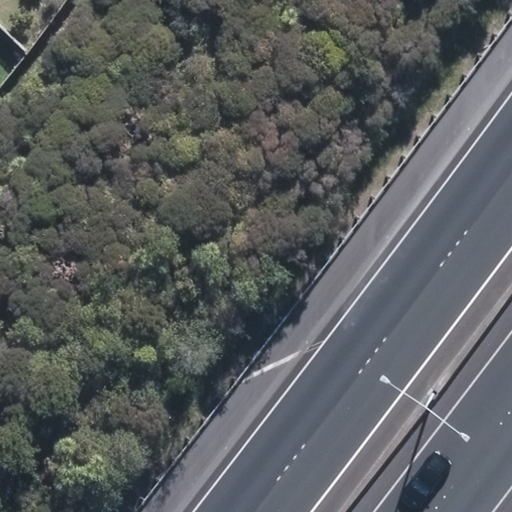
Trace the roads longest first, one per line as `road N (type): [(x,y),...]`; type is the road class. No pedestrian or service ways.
road 1 (motorway): [(243,511),(511,153)]
road 2 (motorway): [(511,400),(428,511)]
